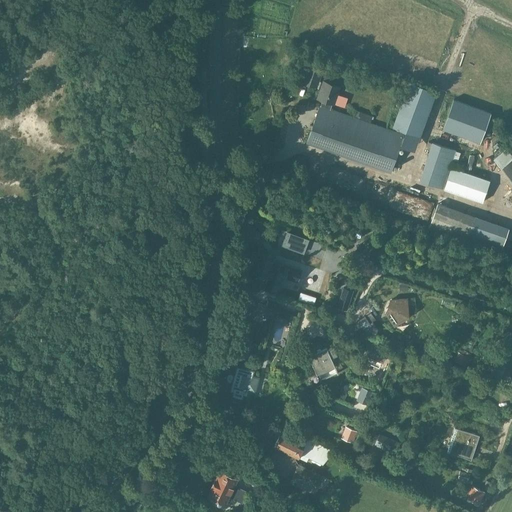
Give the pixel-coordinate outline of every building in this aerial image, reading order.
[(392,130),(331,109),(332,104),(334,105),(335,103),(344,107),(347,98),(338,95),(340,87),(325,82),(324,84),(318,82),(321,72),(306,68),(301,83),(322,89),(321,91),(320,91),(317,99),(322,101),(321,106),(320,105),(307,143),(391,172),(400,146),(404,134),(392,130)] [(414,152),(436,92),(410,83),(392,130),(404,134),(400,146),(414,152)] [(453,100),(443,128),(481,141),(491,113),(453,100)] [(353,116),(370,122),(372,115),(356,110),(353,116)] [(420,181),(443,189),(456,151),(433,143),(420,181)] [(511,159),(498,170),(511,189),(511,159)] [(444,189),(482,202),(490,180),(451,167),(444,189)] [(256,230),(268,237),(273,228),(261,221),(256,230)] [(287,232),(282,246),(303,253),(308,240),(287,232)] [(265,289),(271,291),(277,293),(282,278),(297,283),(299,276),(301,271),(285,266),(285,265),(280,263),(274,261),(273,262),(267,260),(261,278),(268,280),(265,289)] [(343,288),(337,307),(347,310),(353,291),(343,288)] [(407,298),(391,300),(385,313),(394,326),(400,322),(405,318),(408,312),(407,298)] [(378,329),(372,322),(370,324),(365,316),(356,323),(355,325),(375,335),(378,329)] [(332,326),(323,322),(321,328),(330,331),(332,326)] [(234,354),(246,360),(254,344),(242,338),(234,354)] [(308,356),(317,374),(334,366),(331,359),(337,356),(334,348),(328,351),(326,348),(308,356)] [(468,357),(462,354),(458,362),(464,365),(468,357)] [(369,370),(386,376),(390,364),(385,362),(386,359),(378,356),(377,358),(374,357),(369,370)] [(479,372),(497,382),(503,371),(485,362),(479,372)] [(229,392),(233,393),(231,396),(243,400),(244,396),(247,397),(248,392),(255,393),(259,378),(253,376),(255,371),(236,366),(234,375),(231,374),(230,374),(229,374),(228,375),(227,375),(227,377),(226,378),(226,379),(227,381),(228,382),(229,382),(232,383),(229,392)] [(462,372),(459,380),(477,387),(480,378),(462,372)] [(356,400),(373,406),(378,393),(361,387),(356,400)] [(330,397),(328,403),(335,406),(337,400),(330,397)] [(341,438),(353,442),(357,431),(345,426),(341,438)] [(455,427),(447,452),(449,453),(471,460),(479,435),(457,428),(455,427)] [(281,428),(280,433),(273,446),(298,458),(299,458),(307,462),(308,458),(323,465),(335,452),(307,439),(307,440),(281,428)] [(366,431),(362,442),(374,447),(375,445),(396,454),(400,443),(379,434),(379,436),(366,431)] [(319,488),(325,490),(329,480),(325,477),(298,464),(293,476),(289,483),(314,495),(318,488),(319,488)] [(457,469),(455,476),(458,477),(457,479),(468,482),(472,484),(474,479),(470,478),(471,474),(472,475),(473,471),(465,468),(465,470),(461,468),(460,471),(460,470),(457,469)] [(247,491),(241,488),(234,485),(237,479),(221,470),(216,480),(214,479),(211,485),(213,486),(208,496),(209,499),(216,502),(219,501),(225,504),(228,496),(242,503),(247,491)] [(466,498),(473,501),(473,503),(478,506),(485,492),(472,486),(466,498)]
